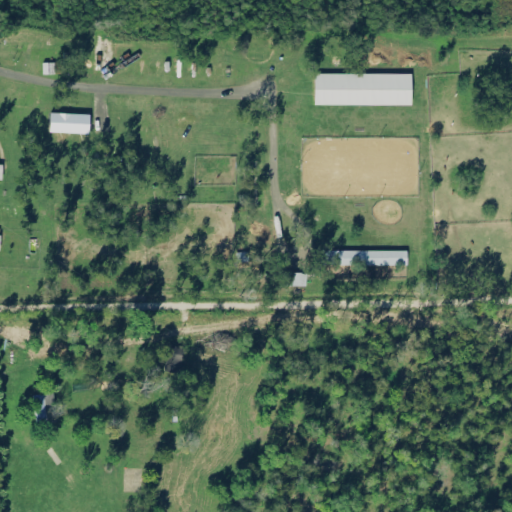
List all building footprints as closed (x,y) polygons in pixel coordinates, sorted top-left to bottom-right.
[(312,103),(409,103),(409,71),(312,71),(312,103)] [(88,132),(88,113),(49,111),(49,131),(88,132)] [(405,263),(405,248),(318,248),(318,263),(405,263)] [(281,284),(305,284),(305,271),(281,271),(281,284)] [(180,370),(181,344),(161,343),(160,369),(180,370)] [(35,421),(55,419),(52,391),(32,393),(35,421)]
